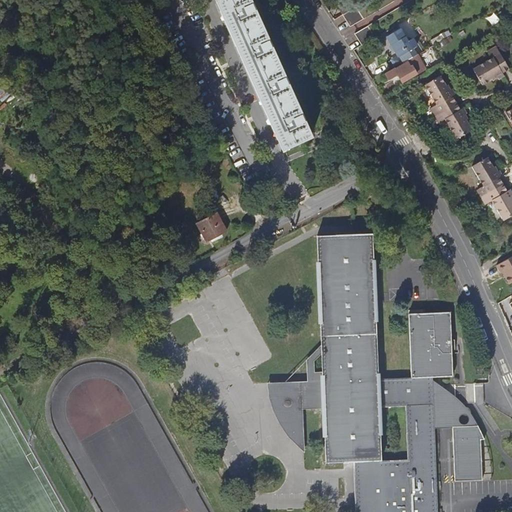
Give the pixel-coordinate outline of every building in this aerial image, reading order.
[(310,136),(249,0),(216,0),(283,148),(310,136)] [(344,14),(356,7),(352,0),(350,0),(338,7),(343,15),(344,14)] [(365,17),(358,6),(356,7),(344,14),(351,26),(365,17)] [(377,37),(370,24),(356,33),(363,45),(377,37)] [(420,46),(416,39),(412,41),(404,27),(390,35),(402,56),(404,55),(407,61),(409,60),(419,54),(416,49),(420,46)] [(452,35),(444,41),(446,45),(455,39),(452,35)] [(498,76),(509,69),(496,46),(489,50),(492,57),(473,68),(483,85),(492,79),(493,81),(499,78),(498,76)] [(404,82),(428,68),(419,54),(409,60),(410,62),(398,69),(397,67),(388,72),(392,79),(400,74),(404,82)] [(457,104),(451,92),(452,91),(449,86),(447,87),(442,77),(426,86),(438,108),(432,111),(435,116),(457,104)] [(11,93),(0,80),(0,97),(2,100),(11,93)] [(473,131),(467,121),(469,120),(466,115),(464,116),(457,104),(435,116),(439,123),(445,120),(456,141),(473,131)] [(498,172),(500,171),(496,165),(495,166),(489,156),(472,166),(484,186),(478,189),(482,195),(504,183),(498,172)] [(511,213),(511,194),(511,195),(504,183),(482,195),(486,204),(492,201),(502,219),(511,213)] [(225,232),(215,212),(195,222),(205,242),(225,232)] [(318,379),(318,407),(320,461),(347,460),(348,511),(434,511),(431,369),(450,368),(448,315),(407,316),(409,381),(377,382),(373,238),(314,240),(318,379)] [(508,282),(511,279),(511,254),(496,264),(500,271),(501,270),(508,282)] [(318,407),(318,379),(262,380),(263,394),(268,409),(275,423),(282,434),(298,447),(298,407),(318,407)] [(479,473),(478,432),(481,432),(482,431),(477,420),(475,419),(450,419),(452,474),(479,473)]
